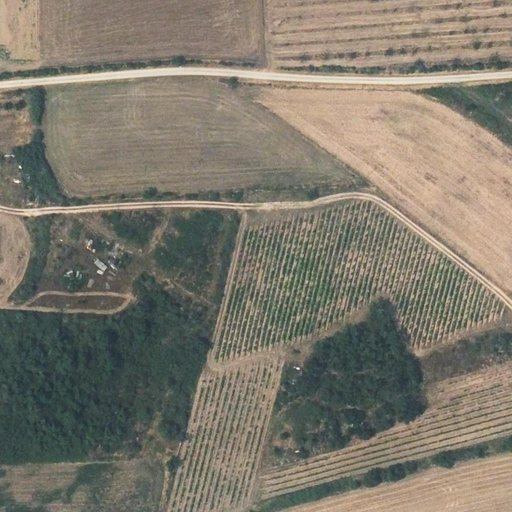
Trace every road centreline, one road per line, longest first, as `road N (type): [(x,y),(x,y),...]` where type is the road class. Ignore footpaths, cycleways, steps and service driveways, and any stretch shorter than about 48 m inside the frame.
road 1 (track): [(0,207),(268,205),(359,194),(394,211),(511,304)]
road 2 (track): [(0,86),(166,72),(511,76)]
